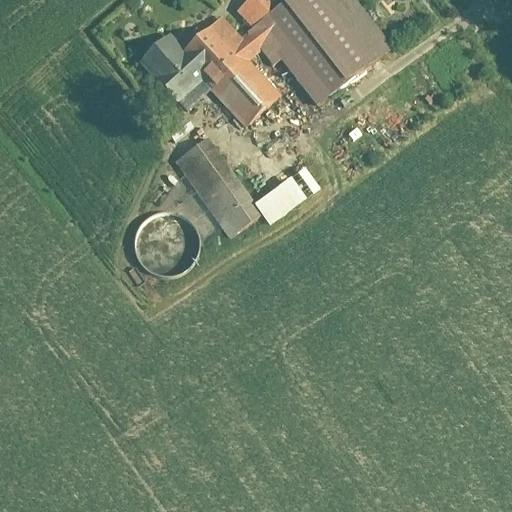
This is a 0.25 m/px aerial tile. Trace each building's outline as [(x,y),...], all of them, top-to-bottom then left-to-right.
[(276,0),(260,0),(236,18),(252,39),(260,32),(286,13),(276,0)] [(260,32),(320,113),(395,58),(351,0),(304,0),(286,13),(260,32)] [(184,118),(212,94),(249,137),(289,102),(255,63),(265,54),(250,38),(241,46),(224,25),(190,54),(176,37),(141,67),(184,118)] [(308,174),(260,208),(216,146),(178,172),(230,245),(264,221),(272,233),(324,195),(308,174)] [(136,247),(137,263),(145,275),(154,282),(166,286),(182,283),(194,274),(201,262),(202,250),(198,236),(188,225),(179,221),(165,219),(151,225),(142,233),(136,247)]
